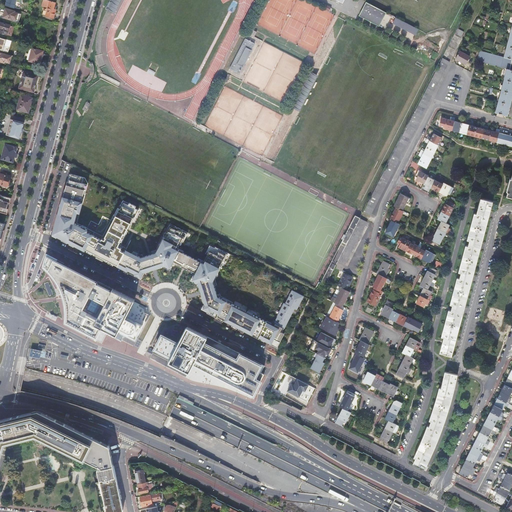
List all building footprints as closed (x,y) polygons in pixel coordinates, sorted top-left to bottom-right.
[(44,0),(43,0),(42,6),(48,8),(46,15),(53,18),(56,10),(53,9),(55,3),(50,1),(49,1),(44,0)] [(109,0),(106,7),(114,12),(119,0),(109,0)] [(380,26),(387,12),(366,2),(359,15),(380,26)] [(4,13),(3,17),(12,20),(13,17),(15,17),(17,12),(6,8),(6,9),(5,9),(4,10),(3,11),(4,12),(4,13)] [(399,26),(402,20),(396,17),(393,23),(399,26)] [(418,29),(402,20),(399,26),(415,35),(418,29)] [(0,22),(0,32),(7,35),(10,25),(0,22)] [(508,69),(496,113),(507,116),(508,113),(509,114),(509,111),(508,111),(511,102),(511,103),(511,101),(511,100),(511,96),(511,64),(511,63),(511,27),(504,57),(504,60),(502,67),(508,69)] [(457,28),(455,33),(461,37),(464,31),(457,28)] [(255,43),(245,38),(229,69),(240,74),(255,43)] [(30,48),(27,59),(29,60),(29,61),(40,64),(43,51),(33,48),(30,48)] [(469,56),(459,51),(455,59),(465,64),(469,56)] [(504,60),(504,57),(480,51),(477,61),(501,67),(504,60)] [(0,61),(4,63),(5,62),(9,63),(11,56),(0,53),(0,61)] [(443,58),(363,213),(370,216),(450,62),(443,58)] [(24,72),(22,78),(19,88),(32,91),(34,92),(34,90),(36,85),(35,84),(36,79),(37,79),(38,77),(38,75),(24,72)] [(308,72),(291,105),(299,110),(316,76),(308,72)] [(21,95),(17,109),(28,112),(32,98),(21,95)] [(452,130),(455,118),(452,117),(451,121),(442,118),(440,126),(445,127),(444,128),(452,130)] [(459,132),(462,123),(457,122),(458,119),(455,118),(452,130),(459,132)] [(6,133),(6,134),(7,134),(6,135),(20,138),(24,123),(10,119),(7,133),(6,133)] [(467,134),(470,122),(467,121),(466,124),(462,123),(459,132),(467,134)] [(474,136),(477,127),(473,126),(473,123),(470,122),(467,134),(474,136)] [(482,138),(485,126),(482,125),(481,128),(477,127),(474,136),(482,138)] [(489,140),(491,131),(488,130),(488,127),(485,126),(482,138),(489,140)] [(497,142),(500,130),(496,129),(496,132),(491,131),(489,140),(497,142)] [(503,130),(500,130),(497,142),(504,144),(506,135),(502,134),(503,130)] [(429,136),(427,139),(438,145),(442,138),(434,134),(432,138),(429,136)] [(438,145),(427,139),(426,142),(429,144),(427,148),(435,152),(437,148),(438,148),(440,146),(438,145)] [(5,144),(1,158),(13,162),(17,147),(5,144)] [(435,152),(427,148),(425,151),(422,150),(420,153),(431,158),(435,152)] [(431,158),(420,153),(419,156),(422,157),(420,161),(419,164),(426,168),(428,165),(431,158)] [(416,180),(424,184),(428,177),(429,175),(421,171),(419,170),(416,176),(418,177),(416,180)] [(6,175),(2,173),(0,172),(0,183),(7,186),(10,176),(6,175)] [(218,273),(221,267),(222,267),(224,262),(228,253),(210,244),(206,253),(208,254),(204,261),(199,258),(198,260),(190,256),(183,252),(184,250),(178,247),(179,245),(181,245),(183,242),(181,241),(181,240),(183,241),(188,232),(170,223),(166,232),(163,237),(160,244),(159,243),(156,250),(151,251),(152,254),(143,257),(142,254),(141,255),(133,251),(132,252),(131,254),(125,251),(127,248),(121,245),(128,231),(127,230),(129,227),(130,227),(139,210),(135,208),(136,206),(129,203),(123,200),(121,205),(122,206),(121,209),(118,208),(114,215),(114,214),(103,236),(86,227),(87,227),(82,224),(82,225),(77,223),(88,183),(85,177),(70,173),(53,233),(53,234),(57,236),(58,235),(62,237),(66,239),(65,241),(67,242),(68,241),(70,242),(70,243),(74,246),(75,244),(91,252),(97,256),(97,257),(99,259),(100,257),(101,257),(100,259),(101,259),(103,260),(103,259),(118,266),(117,268),(122,270),(123,268),(125,270),(124,271),(128,273),(129,272),(136,275),(142,278),(144,273),(142,272),(143,271),(145,270),(145,272),(150,271),(150,270),(158,267),(158,268),(163,266),(162,265),(164,264),(165,265),(164,266),(171,269),(173,264),(172,263),(173,261),(177,262),(176,264),(181,267),(181,266),(184,268),(187,269),(187,270),(192,272),(193,271),(197,272),(195,275),(193,275),(191,280),(197,283),(198,281),(199,282),(199,284),(198,284),(199,289),(200,289),(202,297),(203,302),(205,301),(206,304),(204,304),(202,308),(208,311),(207,312),(217,317),(218,316),(219,316),(218,318),(223,321),(224,319),(225,319),(224,321),(229,323),(237,327),(238,328),(239,326),(240,327),(239,329),(244,331),(245,329),(245,330),(245,331),(259,338),(264,341),(265,340),(265,341),(268,343),(272,345),(271,346),(277,349),(278,347),(277,347),(284,333),(282,332),(284,328),(284,329),(295,308),(297,310),(304,296),(292,290),(285,303),(284,302),(277,316),(277,317),(274,323),(275,324),(274,326),(271,324),(272,323),(267,321),(253,314),(253,315),(252,315),(253,313),(248,310),(247,312),(246,312),(247,310),(241,307),(240,309),(239,308),(240,308),(232,303),(232,302),(221,297),(220,294),(217,295),(214,286),(217,285),(215,280),(218,273)] [(428,177),(424,184),(432,188),(436,180),(428,177)] [(436,180),(432,188),(439,192),(443,184),(436,180)] [(443,184),(439,192),(447,196),(448,193),(451,194),(454,188),(444,183),(443,184)] [(401,194),(395,206),(396,207),(402,210),(407,202),(405,201),(407,197),(401,194)] [(0,211),(7,213),(8,208),(7,206),(8,203),(10,202),(11,198),(2,195),(1,197),(0,197),(0,211)] [(442,336),(438,352),(450,355),(491,201),(479,198),(475,213),(473,212),(465,239),(468,240),(467,245),(464,245),(457,271),(459,272),(458,278),(456,277),(449,303),(451,304),(449,310),(447,309),(440,336),(442,336)] [(442,211),(449,215),(453,208),(455,204),(449,201),(447,204),(446,204),(442,211)] [(396,207),(390,219),(392,220),(398,223),(402,215),(400,214),(402,210),(396,207)] [(445,223),(449,215),(442,211),(438,219),(442,221),(445,223)] [(329,267),(334,269),(337,263),(346,246),(355,229),(360,219),(355,216),(329,267)] [(367,223),(360,219),(355,229),(346,246),(337,263),(344,266),(367,223)] [(396,227),(398,223),(392,220),(386,232),(393,236),(398,228),(396,227)] [(438,229),(446,232),(449,225),(445,223),(442,221),(438,229)] [(439,244),(442,240),(446,232),(438,229),(434,236),(435,236),(432,241),(439,244)] [(399,247),(407,251),(410,244),(411,242),(403,238),(399,247)] [(410,244),(407,251),(414,255),(418,247),(410,244)] [(418,247),(414,255),(421,258),(425,251),(420,249),(418,247)] [(425,251),(421,258),(429,262),(430,260),(432,261),(435,255),(434,254),(426,250),(425,251)] [(148,306),(50,256),(46,265),(56,275),(63,290),(66,304),(66,324),(103,341),(107,332),(138,348),(144,337),(154,318),(149,313),(148,306)] [(383,261),(377,273),(379,274),(385,278),(389,269),(387,268),(390,264),(383,261)] [(428,270),(424,278),(432,282),(433,279),(437,270),(431,267),(429,271),(428,270)] [(379,274),(373,286),(374,287),(375,287),(381,290),(385,282),(383,281),(385,278),(379,274)] [(344,275),(338,286),(346,290),(352,279),(344,275)] [(432,282),(424,278),(420,286),(424,288),(428,290),(430,285),(433,287),(435,284),(434,283),(432,282)] [(344,304),(350,292),(346,290),(338,286),(337,288),(338,288),(333,297),(331,301),(341,306),(343,303),(344,304)] [(381,290),(375,287),(367,301),(375,305),(381,295),(378,294),(381,290)] [(424,288),(421,295),(428,299),(430,300),(432,296),(430,295),(432,292),(428,290),(424,288)] [(428,299),(421,295),(417,303),(424,307),(428,299)] [(381,314),(389,318),(393,310),(393,309),(386,305),(381,314)] [(335,307),(330,318),(337,322),(343,311),(335,307)] [(393,310),(389,318),(396,321),(400,314),(393,310)] [(400,314),(396,321),(404,325),(406,321),(407,318),(400,314)] [(337,322),(330,318),(329,319),(326,317),(321,328),(335,336),(341,324),(337,322)] [(406,321),(404,325),(412,329),(412,328),(418,332),(422,324),(408,317),(407,318),(406,321)] [(223,378),(254,394),(264,374),(261,373),(263,369),(264,366),(238,352),(233,349),(231,348),(187,326),(179,343),(162,335),(155,348),(172,357),(169,362),(190,372),(194,363),(223,378)] [(366,328),(360,340),(361,341),(367,344),(372,336),(370,335),(372,331),(366,328)] [(333,346),(336,340),(321,333),(317,342),(329,348),(331,345),(333,346)] [(410,338),(407,345),(414,349),(418,351),(422,344),(418,341),(410,338)] [(309,350),(319,355),(324,358),(326,354),(328,355),(331,349),(329,348),(317,342),(314,340),(309,350)] [(361,341),(355,353),(357,354),(363,357),(368,349),(366,348),(367,344),(361,341)] [(31,356),(46,357),(46,344),(39,344),(39,348),(31,348),(31,356)] [(414,349),(407,345),(403,353),(407,355),(410,356),(414,349)] [(358,372),(365,358),(363,357),(357,354),(350,368),(358,372)] [(324,358),(319,355),(311,369),(319,373),(324,363),(322,362),(324,358)] [(407,355),(403,362),(410,366),(414,358),(410,356),(407,355)] [(399,370),(397,374),(404,378),(410,366),(403,362),(399,370)] [(319,373),(311,369),(306,380),(302,378),(303,376),(298,374),(295,378),(309,385),(316,389),(318,385),(314,383),(319,373)] [(28,378),(69,389),(71,382),(30,372),(28,378)] [(364,380),(371,384),(375,377),(376,376),(368,372),(364,380)] [(413,463),(425,468),(427,463),(430,457),(433,449),(434,447),(436,442),(438,437),(440,434),(442,426),(443,423),(448,410),(450,404),(451,401),(452,393),(454,386),(455,380),(457,375),(444,372),(441,389),(439,388),(436,397),(434,405),(431,413),(429,421),(430,421),(428,427),(427,426),(423,436),(420,443),(417,450),(413,457),(415,458),(413,463)] [(309,385),(295,378),(291,376),(287,381),(292,384),(288,391),(299,397),(303,390),(305,391),(309,385)] [(375,377),(371,384),(379,388),(382,381),(375,377)] [(382,381),(379,388),(386,392),(390,385),(382,381)] [(390,385),(386,392),(394,396),(398,387),(390,383),(390,385)] [(511,391),(511,387),(505,384),(501,391),(509,395),(511,391)] [(507,399),(509,395),(501,391),(498,398),(509,403),(511,400),(507,399)] [(347,393),(340,407),(343,408),(348,411),(353,401),(351,400),(353,396),(347,393)] [(507,406),(509,403),(498,398),(494,404),(503,409),(505,405),(507,406)] [(392,404),(388,411),(395,415),(399,407),(392,404)] [(501,413),(503,409),(494,404),(491,411),(502,417),(503,414),(501,413)] [(343,408),(335,422),(342,426),(344,421),(346,423),(351,413),(348,411),(343,408)] [(0,459),(3,447),(34,438),(83,465),(84,463),(96,469),(99,482),(95,483),(101,511),(122,511),(123,511),(110,446),(38,410),(14,417),(0,420),(0,459)] [(395,415),(388,411),(385,419),(388,421),(391,422),(395,415)] [(502,417),(491,411),(487,418),(496,422),(497,418),(500,420),(502,417)] [(496,422),(487,418),(484,425),(495,431),(497,427),(494,426),(496,422)] [(388,421),(384,428),(392,432),(396,425),(391,422),(388,421)] [(495,431),(484,425),(480,432),(488,436),(490,432),(493,434),(495,431)] [(384,428),(380,439),(387,443),(392,432),(384,428)] [(488,436),(480,432),(477,439),(488,444),(489,441),(486,440),(488,436)] [(488,444),(477,439),(473,446),(481,450),(483,446),(486,447),(488,444)] [(481,450),(473,446),(470,452),(481,458),(483,455),(480,453),(481,450)] [(481,458),(470,452),(466,459),(474,463),(476,459),(479,461),(481,458)] [(474,463),(466,459),(463,466),(474,472),(475,469),(472,467),(474,463)] [(474,472),(463,466),(459,473),(467,477),(469,473),(472,474),(474,472)] [(135,471),(138,484),(146,482),(143,469),(135,471)] [(502,477),(511,482),(511,474),(508,472),(506,476),(503,475),(502,477)] [(509,490),(511,484),(511,482),(502,477),(500,480),(503,482),(501,486),(509,490)] [(150,486),(149,482),(146,482),(138,484),(140,493),(149,491),(148,487),(150,486)] [(506,497),(509,490),(501,486),(499,489),(496,488),(495,491),(506,497)] [(502,504),(506,497),(495,491),(493,494),(496,495),(494,499),(502,504)] [(159,492),(141,496),(143,506),(153,504),(152,500),(161,499),(159,492)] [(221,511),(224,504),(215,499),(212,507),(221,511)]
